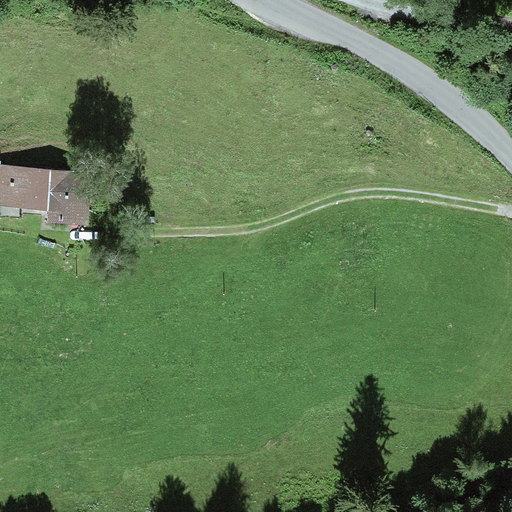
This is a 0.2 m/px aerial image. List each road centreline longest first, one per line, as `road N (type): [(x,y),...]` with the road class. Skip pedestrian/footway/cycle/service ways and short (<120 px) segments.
road 1 (track): [(511,211),(389,191),(227,234),(109,235)]
road 2 (unclassified): [(272,0),(396,65),(481,129),(511,164)]
road 3 (track): [(349,0),(382,11),(511,23)]
